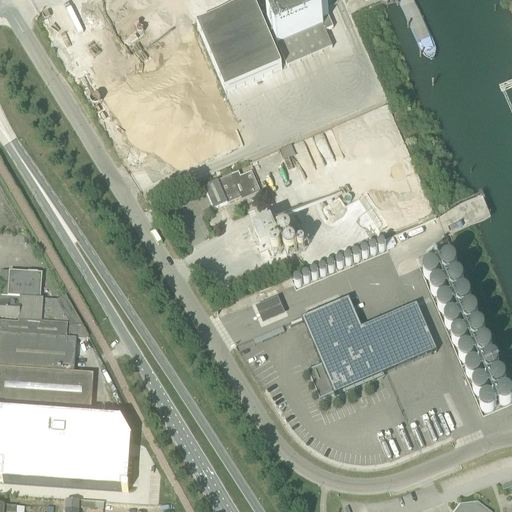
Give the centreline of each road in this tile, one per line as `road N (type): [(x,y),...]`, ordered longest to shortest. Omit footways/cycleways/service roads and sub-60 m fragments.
road 1 (unclassified): [(511,441),(362,490),(302,472),(281,453),(0,3)]
road 2 (secondary): [(261,511),(0,115)]
road 3 (secondary): [(0,134),(226,511)]
